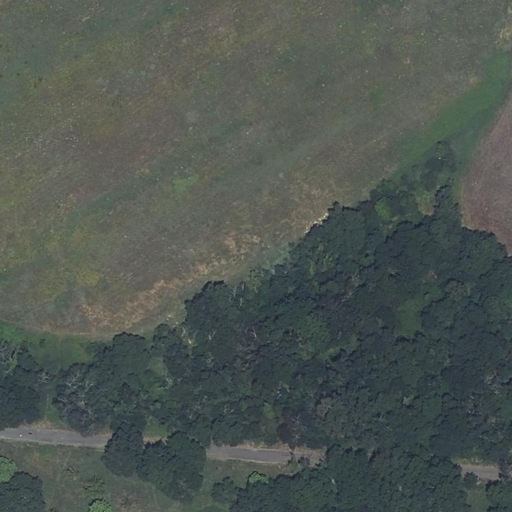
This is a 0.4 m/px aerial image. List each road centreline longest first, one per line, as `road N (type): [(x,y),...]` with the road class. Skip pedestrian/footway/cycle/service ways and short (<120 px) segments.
road 1 (unclassified): [(0,432),(511,473)]
road 2 (track): [(511,79),(459,176),(458,207),(469,236)]
